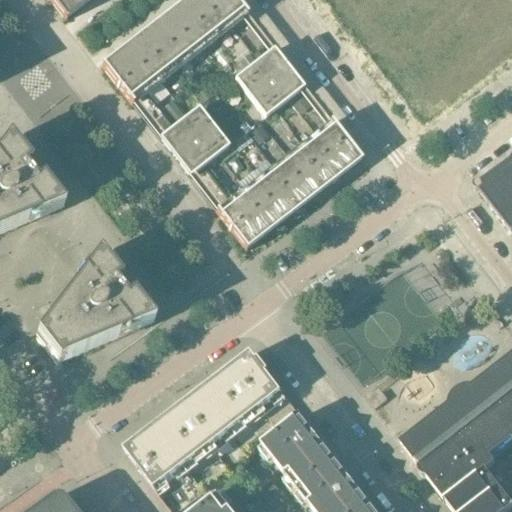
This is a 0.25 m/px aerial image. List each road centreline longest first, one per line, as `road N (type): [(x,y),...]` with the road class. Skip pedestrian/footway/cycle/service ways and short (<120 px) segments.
road 1 (residential): [(254,313),(407,511)]
road 2 (residential): [(272,0),(419,192)]
road 3 (residential): [(68,447),(254,313)]
road 4 (residential): [(254,313),(419,192)]
road 5 (residential): [(439,183),(511,282)]
